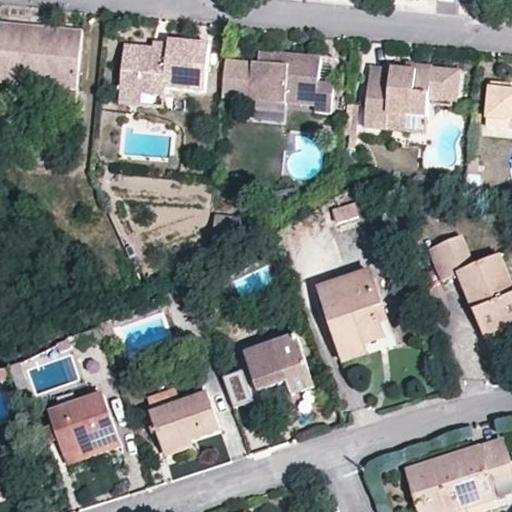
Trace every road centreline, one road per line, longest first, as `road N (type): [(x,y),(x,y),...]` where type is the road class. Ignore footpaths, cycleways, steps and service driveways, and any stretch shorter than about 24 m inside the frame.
road 1 (residential): [(195,0),(511,34)]
road 2 (residential): [(315,465),(421,426),(511,406)]
road 3 (residential): [(151,511),(315,465)]
